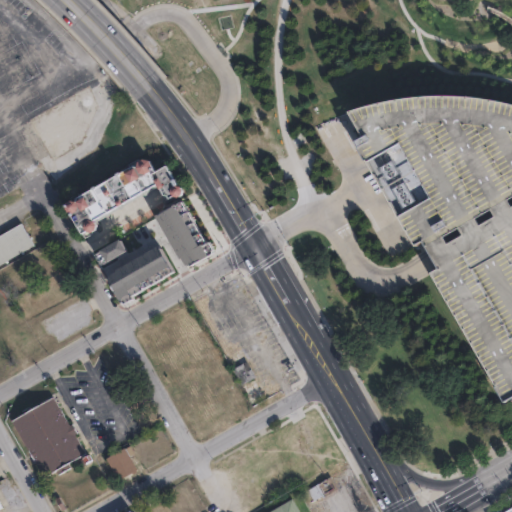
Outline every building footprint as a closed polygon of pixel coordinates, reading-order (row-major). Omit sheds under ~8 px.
[(511,101),(498,98),(480,95),(460,93),(437,92),(414,93),(391,96),(368,101),(346,108),(360,133),(353,137),(414,243),(420,239),(431,258),(436,267),(430,271),(431,273),(505,400),(508,398),(511,395),(511,101)] [(33,120),(50,157),(85,140),(79,128),(101,118),(89,93),(33,120)] [(147,156),(156,169),(168,165),(184,192),(166,200),(157,184),(95,218),(95,221),(96,224),(95,228),(92,230),(86,229),(81,232),(79,228),(64,203),(147,156)] [(35,247),(0,265),(0,234),(22,222),(35,247)] [(251,377),(241,383),(232,368),(245,361),(254,375),(251,377)] [(264,397),(252,404),(240,385),(252,378),(264,397)] [(228,408),(201,425),(193,411),(219,394),(228,408)] [(88,454),(46,479),(11,421),(54,395),(88,454)] [(141,471),(119,481),(107,458),(126,447),(141,471)] [(341,489),(318,503),(310,490),(333,476),(341,489)] [(302,511),(270,511),(294,498),(302,511)]
